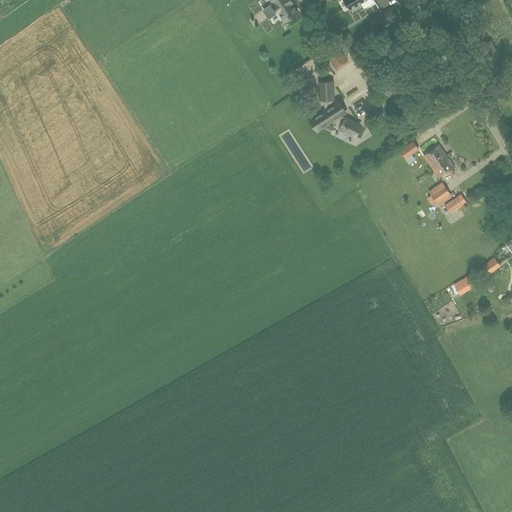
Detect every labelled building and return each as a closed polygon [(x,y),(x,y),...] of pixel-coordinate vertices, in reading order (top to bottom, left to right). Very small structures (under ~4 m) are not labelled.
[(270,0),(273,2),(271,3),(277,12),(278,11),(279,12),(284,20),(287,18),(288,18),(295,14),(294,13),(298,11),(292,2),(293,2),(291,0),(270,0)] [(364,0),(343,0),(349,9),(351,8),(352,10),(360,5),(359,3),(364,0)] [(378,16),(371,20),(376,30),(399,16),(394,7),(378,16)] [(474,36),(468,26),(463,29),(468,39),(474,36)] [(483,44),(478,47),(488,66),(499,60),(489,41),(483,44)] [(336,69),(348,60),(338,48),(327,57),(336,69)] [(301,90),(307,86),(298,74),(292,78),(301,90)] [(317,133),(334,122),(336,123),(334,126),(338,128),(338,130),(355,139),(362,124),(345,116),(344,117),(342,116),(348,113),(338,98),(333,102),(333,100),(335,100),(334,80),(318,81),(319,100),(321,101),(321,105),(324,105),(324,107),(308,118),(317,133)] [(406,158),(419,148),(413,140),(396,152),(402,159),(405,157),(406,158)] [(438,160),(446,155),(439,144),(423,154),(431,166),(439,161),(438,160)] [(439,161),(431,166),(439,177),(448,171),(451,175),(454,172),(451,168),(454,166),(446,155),(438,160),(439,161)] [(438,205),(452,196),(449,192),(444,185),(442,182),(428,191),(436,201),(438,205)] [(461,194),(445,205),(450,213),(467,202),(461,194)] [(487,273),(495,267),(500,264),(494,255),(481,265),(487,273)] [(460,281),(466,291),(477,284),(471,274),(460,281)]
